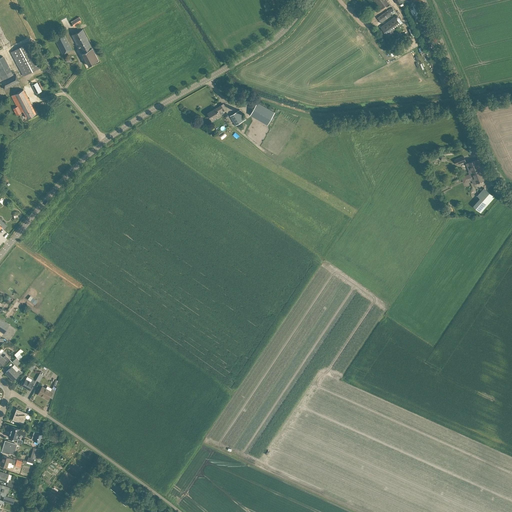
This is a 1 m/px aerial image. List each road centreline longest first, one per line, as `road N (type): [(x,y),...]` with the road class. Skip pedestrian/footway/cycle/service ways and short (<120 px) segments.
road 1 (tertiary): [(106,140),(278,32),(307,0)]
road 2 (unclassified): [(179,511),(9,389)]
road 3 (unclassified): [(511,185),(491,160),(421,0)]
road 4 (tertiary): [(0,255),(106,140)]
